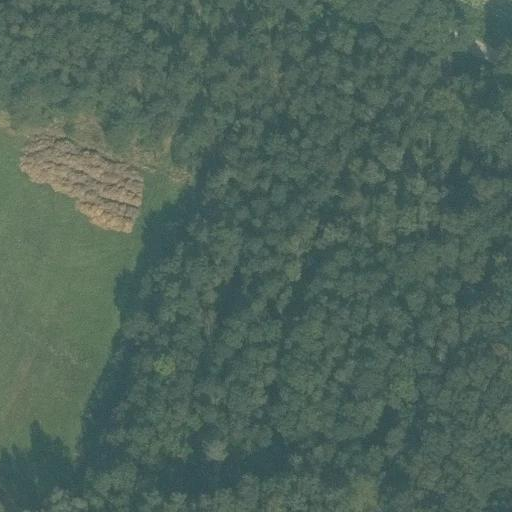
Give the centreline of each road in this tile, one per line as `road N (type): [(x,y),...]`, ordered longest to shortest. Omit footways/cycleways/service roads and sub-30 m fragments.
road 1 (track): [(156,178),(244,0)]
road 2 (unclassified): [(511,57),(383,0)]
